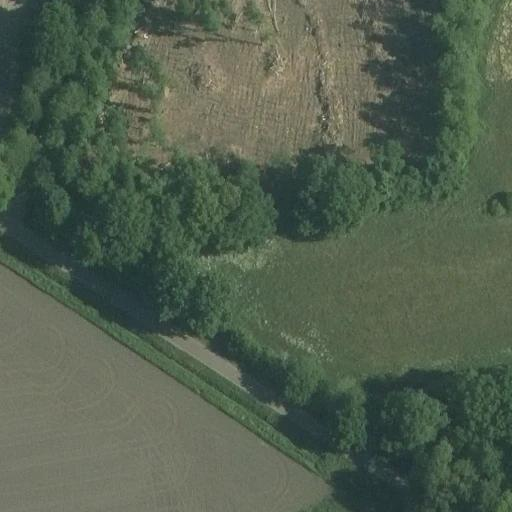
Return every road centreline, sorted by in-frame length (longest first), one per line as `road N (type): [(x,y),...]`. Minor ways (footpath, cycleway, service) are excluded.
road 1 (unclassified): [(440,511),(0,221)]
road 2 (track): [(93,0),(7,226)]
